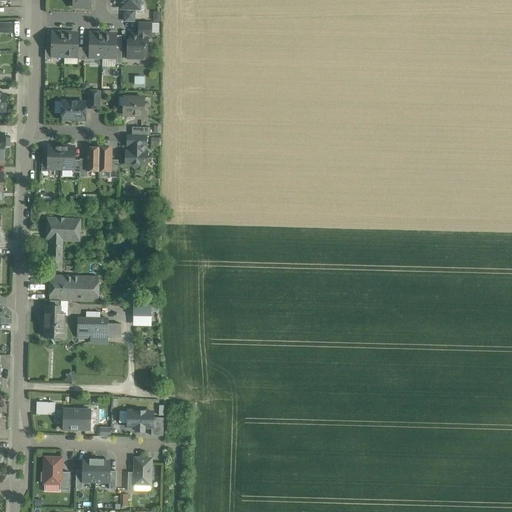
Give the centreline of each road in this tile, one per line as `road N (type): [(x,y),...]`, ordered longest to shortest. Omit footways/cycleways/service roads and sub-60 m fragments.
road 1 (residential): [(17,301),(29,131)]
road 2 (residential): [(14,444),(17,301)]
road 3 (residential): [(14,444),(154,448)]
